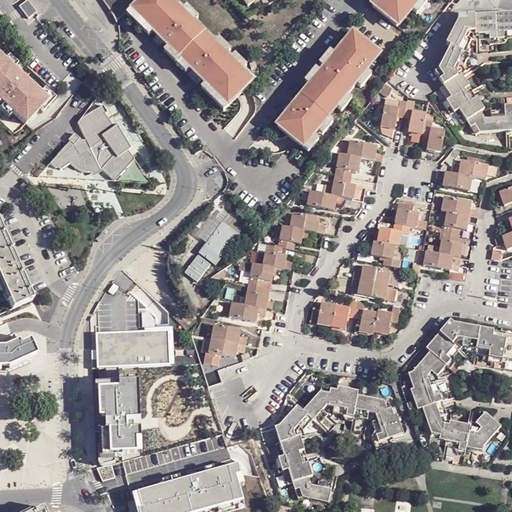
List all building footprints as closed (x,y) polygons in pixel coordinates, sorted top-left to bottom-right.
[(112,12),(118,22),(132,7),(133,8),(141,1),(139,0),(103,0),(106,2),(112,12)] [(141,0),(141,1),(133,8),(144,19),(142,20),(153,31),(157,36),(163,42),(169,48),(170,46),(181,57),(203,35),(193,24),(194,23),(171,0),(141,0)] [(376,0),(371,8),(388,21),(392,16),(400,22),(409,11),(410,12),(420,0),(376,0)] [(425,3),(421,0),(420,0),(410,12),(415,16),(425,3)] [(183,12),(194,23),(198,19),(187,7),(183,12)] [(133,8),(128,14),(138,24),(142,20),(144,19),(133,8)] [(511,8),(462,13),(448,41),(453,44),(437,70),(445,84),(442,86),(449,99),(446,101),(452,112),(457,109),(463,119),(467,117),(475,131),(481,131),(506,130),(508,131),(511,132),(511,131),(511,101),(507,102),(508,106),(497,106),(498,114),(486,115),(484,99),(465,74),(469,69),(465,66),(472,54),(468,51),(473,40),(496,38),(497,43),(508,43),(508,38),(511,37),(511,8)] [(388,21),(395,28),(400,22),(392,16),(388,21)] [(142,20),(138,24),(149,35),(153,31),(142,20)] [(203,35),(181,57),(191,68),(189,69),(194,74),(200,81),(205,85),(216,97),(217,95),(228,107),(242,92),(251,84),(240,73),(241,72),(215,44),(213,46),(203,35)] [(309,87),(300,99),(325,119),(334,107),(335,109),(364,73),(363,72),(372,60),(364,54),(369,48),(352,35),(338,52),(337,51),(332,56),(322,69),(318,74),(313,80),(308,86),(309,87)] [(157,36),(153,40),(159,46),(163,42),(157,36)] [(219,41),(215,44),(226,56),(230,52),(219,41)] [(169,48),(165,52),(175,62),(181,57),(170,46),(169,48)] [(377,55),(369,48),(364,54),(372,60),(377,55)] [(51,98),(0,51),(0,99),(27,124),(51,98)] [(318,65),(322,69),(332,56),(328,53),(318,65)] [(191,68),(181,57),(175,62),(185,73),(189,69),(191,68)] [(234,57),(230,60),(241,72),(246,68),(234,57)] [(309,76),(313,80),(318,74),(314,70),(309,76)] [(369,77),(364,73),(354,85),(359,89),(369,77)] [(190,78),(196,84),(200,81),(194,74),(190,78)] [(303,83),(308,86),(313,80),(309,76),(303,83)] [(216,97),(205,85),(201,89),(212,101),(216,97)] [(228,107),(217,95),(216,97),(212,101),(222,112),(228,107)] [(350,101),(345,97),(335,109),(340,112),(350,101)] [(276,128),(300,148),(310,136),(312,137),(316,132),(326,120),(325,119),(300,99),(291,110),(289,109),(289,110),(284,115),(285,116),(276,128)] [(289,109),(291,110),(295,104),(290,99),(284,106),(289,110),(289,109)] [(69,146),(48,164),(53,171),(55,170),(58,173),(68,167),(75,171),(81,173),(89,174),(95,172),(102,170),(115,183),(135,163),(129,153),(131,151),(118,128),(115,129),(105,118),(108,115),(104,108),(85,119),(82,117),(77,125),(84,145),(79,147),(77,143),(72,136),(68,143),(69,146)] [(426,154),(430,155),(433,135),(437,118),(413,113),(398,110),(398,113),(384,111),(380,132),(394,134),(396,120),(411,124),(408,137),(429,141),(426,154)] [(330,123),(326,120),(316,132),(320,136),(330,123)] [(433,135),(430,155),(439,157),(443,137),(433,135)] [(312,137),(310,136),(300,148),(306,153),(316,141),(312,137)] [(374,160),(375,158),(376,150),(349,146),(346,160),(338,159),(331,197),(329,201),(308,198),(306,210),(332,215),(333,209),(341,210),(342,203),(349,205),(353,189),(347,188),(350,175),(357,177),(360,163),(372,166),(374,160)] [(471,181),(485,184),(489,169),(461,163),(459,170),(454,168),(452,177),(471,181)] [(471,181),(452,177),(439,174),(437,184),(443,185),(442,192),(468,197),(471,181)] [(505,254),(511,251),(511,189),(498,194),(504,210),(511,207),(511,219),(508,221),(511,232),(511,235),(495,242),(498,251),(503,249),(505,254)] [(465,225),(474,227),(476,216),(468,215),(469,208),(443,203),(439,216),(445,217),(436,258),(425,256),(422,271),(448,276),(450,268),(457,269),(460,248),(455,247),(457,236),(463,237),(465,225)] [(410,216),(412,208),(398,207),(396,216),(410,219),(410,216)] [(216,263),(243,225),(228,214),(200,251),(216,263)] [(418,218),(410,216),(410,219),(396,216),(392,235),(380,232),(377,245),(372,245),(370,258),(383,261),(382,269),(396,272),(399,263),(391,261),(393,250),(398,251),(401,235),(409,237),(409,230),(415,232),(418,218)] [(281,231),(277,249),(294,252),(295,247),(299,249),(302,235),(322,238),(324,229),(317,228),(318,223),(291,219),(289,232),(281,231)] [(419,219),(417,228),(424,230),(427,221),(419,219)] [(0,283),(12,310),(33,301),(25,285),(6,240),(0,226),(0,283)] [(283,272),(286,261),(281,258),(274,248),(267,247),(262,268),(252,266),(244,307),(232,305),(229,320),(255,324),(256,318),(263,319),(267,298),(262,296),(264,283),(270,284),(273,270),(283,272)] [(197,282),(210,264),(197,255),(184,273),(197,282)] [(355,298),(365,299),(382,302),(388,275),(361,270),(360,277),(354,275),(351,288),(357,289),(355,298)] [(267,298),(270,284),(264,283),(262,296),(267,298)] [(117,289),(112,285),(106,293),(111,297),(117,289)] [(385,337),(389,324),(390,318),(379,316),(382,302),(365,299),(363,308),(358,305),(357,304),(349,303),(348,310),(320,305),(319,310),(313,309),(310,325),(344,331),(346,323),(360,325),(359,333),(372,336),(373,334),(385,337)] [(229,320),(232,305),(227,305),(224,319),(229,320)] [(389,324),(394,327),(398,324),(399,313),(391,312),(390,318),(389,324)] [(511,335),(446,324),(427,347),(424,351),(428,353),(411,374),(407,376),(412,390),(409,391),(416,411),(421,410),(430,434),(429,439),(445,442),(443,449),(456,450),(455,456),(463,457),(464,449),(481,453),(482,447),(499,428),(483,414),(474,424),(469,424),(469,426),(449,422),(450,416),(445,416),(441,403),(445,401),(443,394),(439,395),(434,384),(437,383),(435,378),(445,367),(448,370),(452,363),(460,351),(474,350),(474,357),(487,359),(486,364),(501,366),(502,361),(511,362),(511,335)] [(213,328),(211,341),(209,355),(234,360),(236,355),(242,356),(245,340),(239,339),(240,332),(213,328)] [(98,362),(93,362),(93,371),(107,371),(119,370),(171,368),(169,334),(97,337),(98,362)] [(0,369),(8,369),(30,360),(28,356),(36,352),(29,337),(17,342),(15,338),(1,345),(0,344),(0,369)] [(209,356),(206,356),(203,367),(217,370),(220,358),(209,356)] [(119,370),(107,371),(107,385),(95,386),(96,434),(102,434),(103,460),(117,460),(124,459),(124,456),(139,456),(138,441),(143,441),(142,431),(135,431),(135,422),(142,422),(140,385),(119,386),(119,378),(119,370)] [(119,386),(140,385),(140,377),(119,378),(119,386)] [(274,462),(279,474),(282,473),(286,487),(291,485),(297,501),(301,500),(329,505),(333,484),(323,482),(322,489),(310,486),(309,480),(312,478),(299,439),(304,437),(303,433),(311,423),(317,427),(324,419),(318,414),(325,407),(333,408),(332,414),(345,417),(344,422),(351,424),(352,419),(362,421),(363,413),(374,415),(376,422),(370,424),(374,437),(370,439),(372,445),(401,435),(395,415),(393,416),(387,401),(382,403),(357,397),(357,392),(337,388),(336,392),(320,389),(319,394),(301,412),(296,408),(278,428),(273,430),(278,446),(273,447),(277,461),(274,462)] [(117,460),(103,460),(104,469),(112,467),(117,465),(117,460)] [(242,475),(239,465),(132,496),(136,511),(207,511),(244,501),(239,486),(237,476),(242,475)] [(112,467),(104,469),(97,471),(103,484),(116,480),(112,467)] [(245,484),(242,475),(237,476),(239,486),(245,484)]
